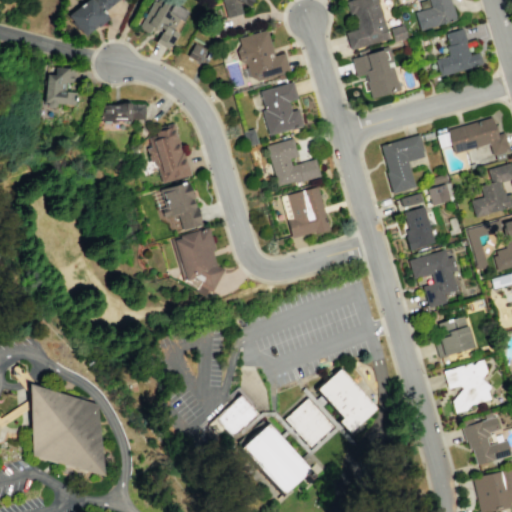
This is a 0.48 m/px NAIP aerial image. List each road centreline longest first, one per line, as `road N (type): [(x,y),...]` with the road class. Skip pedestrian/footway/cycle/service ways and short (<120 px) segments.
road 1 (residential): [(443,511),(434,452),(308,20)]
road 2 (residential): [(372,242),(276,273),(254,267),(202,113),(153,73),(117,65)]
road 3 (residential): [(344,134),(511,85)]
road 4 (residential): [(117,65),(0,31)]
